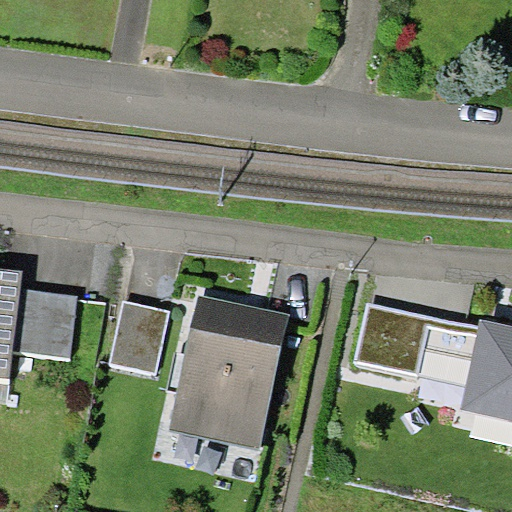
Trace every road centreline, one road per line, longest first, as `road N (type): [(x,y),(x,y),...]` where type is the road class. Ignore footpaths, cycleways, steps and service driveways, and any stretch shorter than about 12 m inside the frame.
road 1 (residential): [(0,78),(511,142)]
road 2 (residential): [(0,218),(511,274)]
